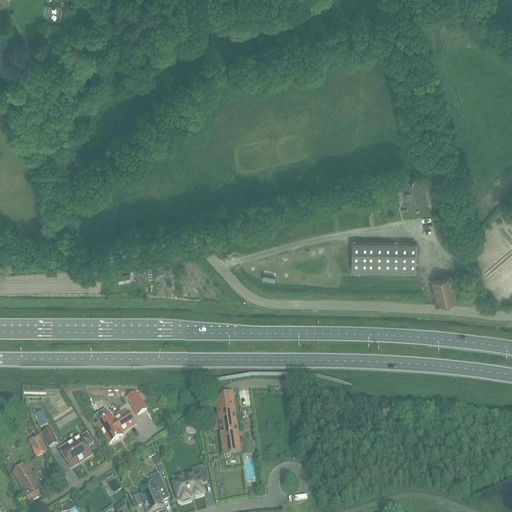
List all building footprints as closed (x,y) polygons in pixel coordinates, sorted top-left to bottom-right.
[(0,0),(0,8),(7,5),(8,4),(9,2),(7,0),(0,0)] [(402,182),(409,209),(427,204),(421,177),(402,182)] [(352,273),(416,274),(416,270),(417,270),(417,268),(416,268),(417,244),(352,243),(352,273)] [(452,277),(432,281),(437,305),(458,300),(452,277)] [(127,399),(138,416),(147,410),(136,393),(127,399)] [(217,401),(216,401),(224,457),(241,455),(232,394),(217,401)] [(49,406),(42,410),(50,423),(57,419),(49,406)] [(97,425),(110,445),(123,436),(122,434),(136,425),(128,412),(114,421),(111,417),(97,425)] [(187,432),(195,435),(197,428),(188,426),(187,432)] [(43,434),(50,448),(57,445),(50,430),(43,434)] [(59,451),(71,469),(92,456),(87,447),(93,444),(87,435),(81,438),(80,437),(59,451)] [(29,441),(37,457),(47,453),(40,437),(29,441)] [(146,452),(149,458),(156,456),(154,449),(146,452)] [(21,489),(30,503),(45,494),(36,480),(34,482),(30,476),(32,475),(26,465),(13,472),(22,488),(21,489)] [(174,483),(180,502),(182,501),(182,503),(191,500),(190,499),(204,494),(202,485),(209,482),(205,465),(192,470),(194,477),(174,483)] [(162,502),(169,499),(158,474),(151,477),(153,482),(149,483),(153,491),(143,496),(142,494),(135,498),(139,507),(143,505),(146,511),(158,511),(164,508),(162,505),(164,505),(162,502)]
